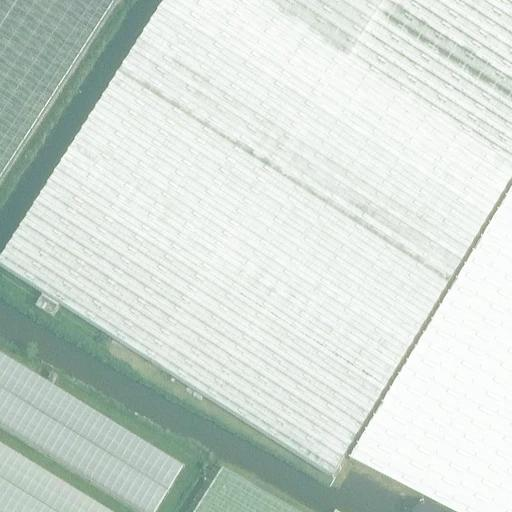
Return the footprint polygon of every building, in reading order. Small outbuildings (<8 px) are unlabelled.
[(0,0),(0,181),(117,0),(0,0)] [(511,0),(166,0),(105,97),(50,184),(6,256),(0,264),(0,268),(158,369),(282,448),(333,478),(415,341),(511,181),(511,0)] [(481,242),(349,461),(448,511),(511,511),(511,190),(494,220),(481,242)] [(42,297),(35,309),(52,319),(59,308),(42,297)] [(153,511),(182,467),(112,422),(0,353),(0,427),(138,511),(153,511)] [(107,511),(0,446),(0,511),(107,511)] [(292,511),(221,470),(194,511),(292,511)]
